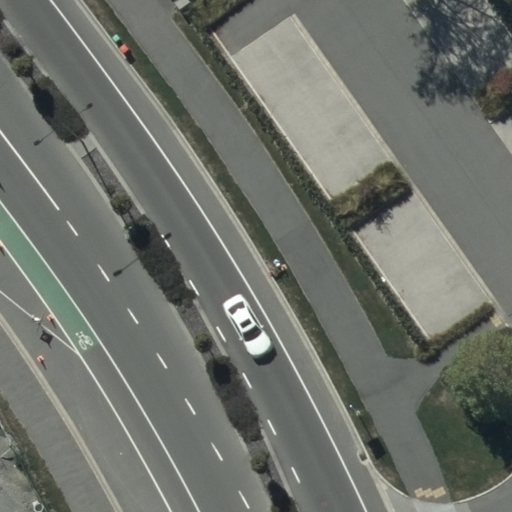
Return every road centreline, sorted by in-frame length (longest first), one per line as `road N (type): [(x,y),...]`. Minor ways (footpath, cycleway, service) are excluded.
road 1 (residential): [(21,0),(117,126),(206,264),(330,511)]
road 2 (residential): [(238,511),(210,448),(127,309),(0,171)]
